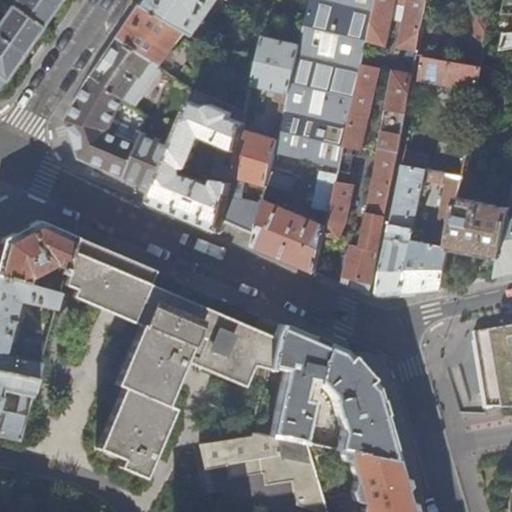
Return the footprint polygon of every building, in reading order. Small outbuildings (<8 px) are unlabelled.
[(52,10),(58,1),(57,0),(13,0),(9,6),(40,27),(52,10)] [(193,36),(217,0),(144,0),(142,4),(184,31),(193,36)] [(338,166),(375,0),(310,0),(304,32),(268,185),(289,192),(296,157),(311,160),(338,166)] [(345,216),(380,69),(373,67),(379,43),(385,44),(394,0),(375,0),(338,166),(325,224),(314,272),(329,278),(339,234),(345,216)] [(419,50),(429,0),(409,0),(399,47),(419,50)] [(511,0),(504,0),(502,13),(511,12),(511,0)] [(184,31),(142,4),(135,14),(119,38),(151,60),(160,66),(184,31)] [(24,49),(40,27),(9,6),(0,18),(0,37),(21,54),(24,49)] [(481,68),(491,17),(473,14),(465,65),(481,68)] [(268,185),(304,32),(298,31),(295,43),(268,37),(270,25),(266,24),(252,86),(274,91),(273,96),(281,98),(273,136),(242,129),(223,219),(248,230),(257,234),(264,204),(242,199),(246,180),(268,186),(268,185)] [(511,32),(505,33),(502,50),(511,47),(511,32)] [(0,83),(19,57),(21,54),(0,37),(0,83)] [(124,100),(151,60),(119,38),(97,69),(91,78),(124,100)] [(477,92),(481,68),(465,65),(424,57),(419,81),(477,92)] [(370,296),(414,76),(394,72),(358,245),(350,244),(341,284),(370,296)] [(106,132),(124,100),(91,78),(86,84),(66,120),(70,131),(72,139),(79,158),(86,161),(126,178),(140,147),(106,132)] [(223,219),(242,129),(243,124),(229,119),(234,108),(192,91),(176,147),(156,191),(151,202),(185,217),(220,231),(223,219)] [(156,191),(176,147),(145,134),(140,147),(126,178),(130,180),(156,191)] [(461,175),(465,156),(407,146),(403,163),(425,168),(447,172),(461,175)] [(440,289),(448,246),(423,241),(425,229),(414,227),(425,168),(403,163),(377,296),(387,295),(417,292),(440,289)] [(452,226),(457,195),(461,175),(447,172),(438,223),(452,226)] [(511,192),(510,201),(511,201),(511,215),(507,216),(501,254),(497,277),(511,273),(511,192)] [(501,254),(507,216),(510,204),(457,195),(452,226),(448,244),(473,249),(501,254)] [(314,272),(325,224),(265,198),(264,204),(257,234),(254,246),(275,255),(314,272)] [(30,275),(53,265),(62,267),(61,273),(64,273),(70,251),(74,237),(52,227),(36,221),(1,239),(0,242),(0,275),(29,283),(30,275)] [(310,511),(327,511),(301,441),(269,434),(255,431),(269,367),(275,337),(70,251),(64,273),(62,282),(75,287),(73,294),(142,324),(116,382),(124,386),(98,445),(123,457),(120,465),(144,476),(174,406),(167,402),(186,357),(245,382),(254,362),(265,366),(250,436),(202,443),(205,469),(228,467),(229,479),(265,474),(266,487),(294,483),(298,508),(310,511)] [(13,348),(15,340),(16,340),(22,314),(16,313),(19,299),(55,307),(59,291),(29,283),(0,275),(0,369),(36,376),(40,360),(5,352),(7,347),(13,348)] [(301,441),(311,399),(310,399),(313,385),(305,383),(306,378),(315,380),(329,396),(339,430),(335,448),(340,449),(395,461),(379,404),(375,388),(342,351),(303,334),(281,325),(276,335),(275,337),(269,367),(283,370),(269,434),(301,441)] [(511,326),(474,333),(486,406),(511,405),(511,326)] [(31,393),(36,376),(0,369),(0,434),(19,438),(26,413),(0,407),(0,395),(2,387),(31,393)] [(409,511),(401,481),(395,461),(340,449),(344,462),(349,461),(355,482),(352,492),(356,502),(352,502),(349,511),(409,511)] [(88,511),(87,509),(0,491),(0,511),(88,511)]
